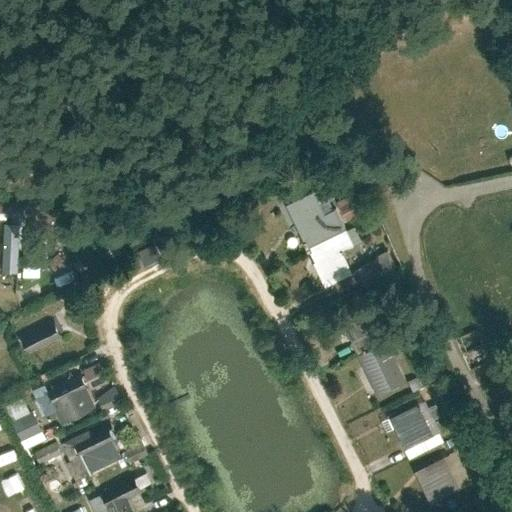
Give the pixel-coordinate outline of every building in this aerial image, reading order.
[(318,190),(292,203),(331,283),(357,270),(346,247),(360,241),(343,206),(330,213),(318,190)] [(2,268),(18,269),(19,220),(4,220),(2,268)] [(360,355),(393,339),(387,325),(379,329),(366,301),(340,314),(360,355)] [(18,333),(28,354),(60,338),(50,317),(18,333)] [(480,331),(459,336),(466,362),(477,359),(475,350),(484,348),(480,331)] [(393,339),(360,355),(378,394),(404,381),(396,365),(404,362),(393,339)] [(46,388),(62,421),(94,406),(78,373),(46,388)] [(110,391),(98,395),(103,408),(115,403),(110,391)] [(24,395),(4,404),(15,428),(35,418),(24,395)] [(423,400),(393,414),(409,448),(439,433),(423,400)] [(24,447),(46,437),(38,419),(16,429),(24,447)] [(104,424),(61,441),(69,462),(75,477),(118,459),(104,424)] [(451,455),(423,468),(437,498),(465,485),(451,455)] [(75,477),(69,462),(42,474),(53,501),(80,490),(75,477)] [(133,477),(87,498),(93,511),(132,511),(127,500),(141,494),(133,477)] [(46,511),(39,493),(19,501),(23,511),(46,511)]
